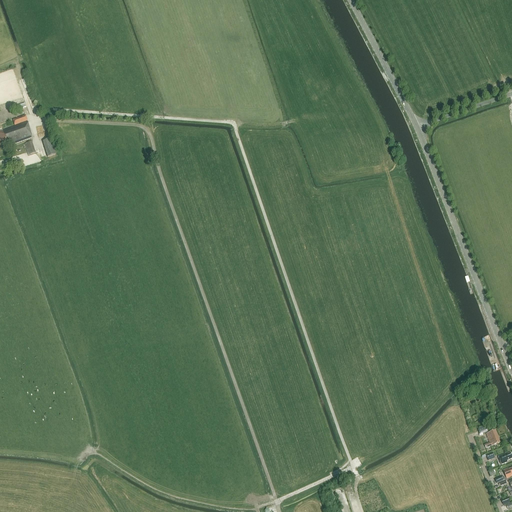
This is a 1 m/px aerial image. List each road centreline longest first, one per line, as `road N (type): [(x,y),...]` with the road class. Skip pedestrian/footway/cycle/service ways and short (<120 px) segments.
road 1 (secondary): [(511,371),(417,129)]
road 2 (secondary): [(417,129),(351,0)]
